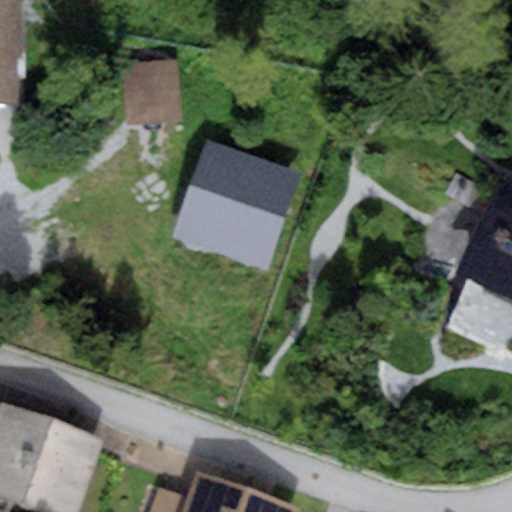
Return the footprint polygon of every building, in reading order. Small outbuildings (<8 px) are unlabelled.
[(0,129),(24,129),(23,85),(29,85),(27,22),(0,22),(0,129)] [(183,138),(179,71),(121,74),(125,142),(183,138)] [(511,211),(506,209),(467,301),(511,320),(511,211)] [(0,463),(0,511),(96,511),(113,458),(12,426),(0,463)] [(269,511),(207,491),(199,511),(192,511),(171,505),(168,511),(269,511)]
